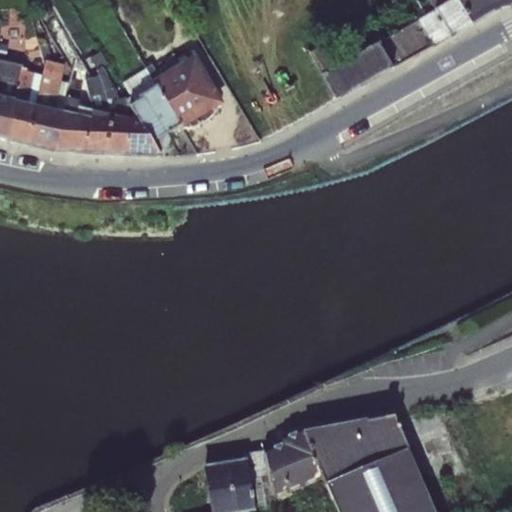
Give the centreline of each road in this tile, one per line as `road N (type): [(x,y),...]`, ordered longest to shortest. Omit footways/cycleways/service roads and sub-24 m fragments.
road 1 (residential): [(511,27),(260,163),(80,183),(0,173)]
road 2 (residential): [(511,366),(304,409),(141,480)]
